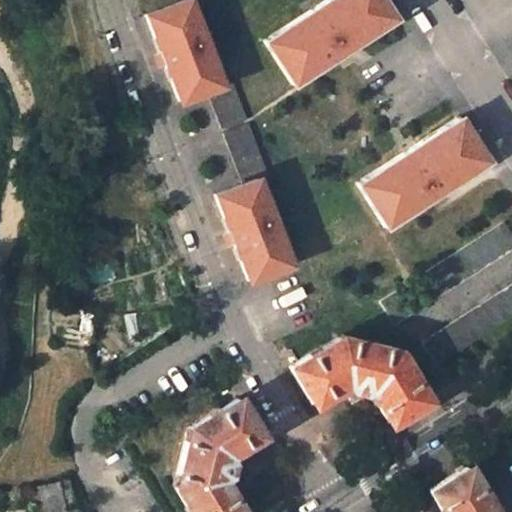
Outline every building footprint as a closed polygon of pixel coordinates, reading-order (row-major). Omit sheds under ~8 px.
[(181,0),(144,14),(177,102),(203,91),(216,128),(242,118),(228,81),(218,84),(186,0),(181,0)] [(325,0),(261,40),(291,84),(393,19),(380,0),(325,0)] [(353,182),(382,226),(485,160),(456,116),(353,182)] [(218,135),(237,184),(213,194),(246,281),(285,264),(253,178),(263,174),(245,125),(218,135)] [(412,278),(427,301),(511,245),(511,235),(502,220),(412,278)] [(511,281),(435,332),(449,354),(511,313),(511,281)] [(378,301),(391,319),(396,323),(416,308),(401,285),(378,301)] [(287,364),(311,405),(342,384),(369,391),(388,422),(423,401),(391,349),(337,334),(287,364)] [(183,428),(171,480),(189,511),(238,511),(218,478),(224,456),(257,435),(234,397),(183,428)] [(427,489),(441,511),(490,511),(464,465),(427,489)] [(16,508),(18,511),(52,511),(73,505),(63,479),(16,508)]
